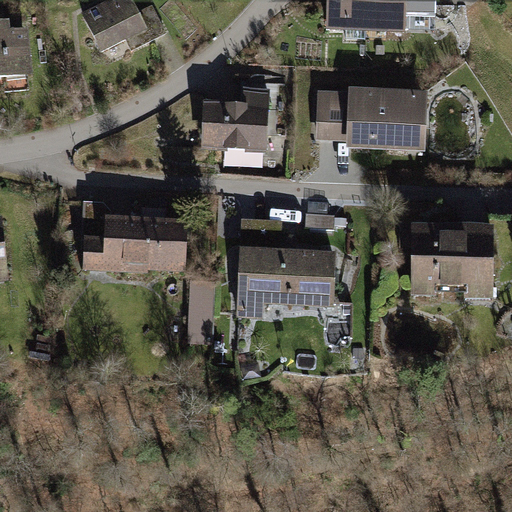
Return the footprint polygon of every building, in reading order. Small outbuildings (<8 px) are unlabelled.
[(127,0),(105,0),(77,14),(96,54),(123,40),(129,51),(157,37),(163,34),(150,9),(135,16),(127,0)] [(324,0),(323,27),(341,28),(340,39),(363,40),(363,34),(363,0),(324,0)] [(363,0),(363,34),(432,36),(433,0),(363,0)] [(6,21),(0,21),(0,89),(32,87),(26,27),(7,29),(6,21)] [(241,104),(201,103),(199,150),(265,152),(265,141),(279,142),(281,84),(242,83),(241,104)] [(347,90),(314,89),(312,144),(330,145),(345,145),(347,90)] [(426,93),(347,90),(345,145),(425,148),(426,93)] [(332,214),(304,213),(303,228),(331,229),(332,214)] [(184,273),(186,219),(136,218),(82,216),(80,270),(184,273)] [(334,303),(336,253),(278,250),(279,222),(268,221),(239,220),(234,318),(260,319),(261,305),(333,308),(334,303)] [(463,225),(410,225),(410,298),(435,298),(435,294),(463,294),(463,298),(492,298),(492,225),(463,225)] [(211,284),(187,283),(185,344),(209,345),(211,284)]
